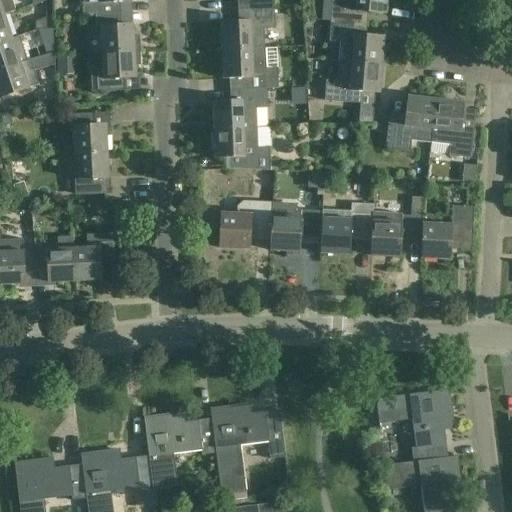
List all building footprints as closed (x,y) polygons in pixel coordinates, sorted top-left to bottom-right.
[(0,0),(0,16),(3,15),(2,14),(15,10),(11,0),(0,0)] [(131,2),(131,0),(89,0),(89,3),(83,3),(84,16),(94,16),(95,16),(120,15),(120,3),(131,2)] [(244,0),(245,10),(274,9),(273,0),(244,0)] [(387,0),(342,0),(343,2),(332,1),(330,22),(359,24),(360,14),(386,16),(387,0)] [(222,51),(265,49),(264,29),(275,29),(274,9),(245,10),(245,21),(220,22),(222,51)] [(0,43),(11,39),(3,15),(0,16),(0,43)] [(121,27),(120,15),(95,16),(95,28),(101,28),(102,53),(140,51),(139,35),(133,36),(133,26),(121,27)] [(47,29),(47,18),(35,21),(36,30),(47,29)] [(358,36),(359,24),(330,22),(329,41),(340,42),(338,62),(383,66),(385,38),(358,36)] [(0,43),(0,69),(28,61),(20,37),(11,40),(11,39),(0,43)] [(265,49),(222,51),(223,80),(229,80),(248,79),(249,89),(266,88),(266,90),(278,89),(277,69),(266,70),(265,49)] [(140,51),(102,53),(103,68),(90,69),(92,93),(125,91),(124,79),(135,78),(135,66),(141,66),(140,51)] [(28,61),(0,69),(0,97),(27,88),(39,84),(35,71),(55,65),(54,52),(31,60),(28,61)] [(383,66),(338,62),(336,82),(326,81),(324,101),(353,104),(354,93),(380,95),(383,66)] [(214,130),(257,128),(256,109),(267,109),(266,90),(266,88),(249,89),(237,90),(238,102),(212,103),(214,130)] [(411,142),(431,144),(436,102),(407,98),(404,123),(388,121),(385,150),(410,153),(411,142)] [(463,105),(436,102),(431,144),(450,147),(448,157),(471,160),(474,131),(475,122),(461,121),(463,105)] [(74,154),(106,152),(104,126),(93,126),(92,114),(68,116),(69,128),(73,128),(73,134),(62,135),(63,155),(74,155),(74,154)] [(257,148),(257,128),(214,130),(215,159),(241,158),(242,169),(270,171),(268,147),(257,148)] [(74,155),(73,155),(75,194),(104,192),(103,176),(107,176),(106,152),(74,154),(74,155)] [(270,241),(272,217),(272,203),(244,202),(237,208),(236,215),(221,214),(219,249),(250,250),(250,240),(270,241)] [(371,239),(372,222),(373,205),(357,204),(356,214),(351,214),(351,221),(322,219),(321,219),(321,236),(320,254),(351,256),(352,238),(371,239)] [(272,217),(270,241),(270,251),(287,252),(287,258),(299,259),(299,253),(301,253),(301,235),(321,236),(321,219),(322,219),(322,213),(301,212),(296,207),(287,218),(272,217)] [(451,226),(423,224),(422,241),(421,259),(452,261),(452,243),(472,244),(474,208),(452,207),(451,226)] [(371,239),(370,256),(401,258),(403,233),(411,234),(410,241),(422,241),(423,224),(423,218),(423,217),(402,216),(402,215),(373,213),(372,215),(372,222),(371,239)] [(88,248),(74,249),(76,281),(95,280),(102,280),(101,268),(114,267),(112,242),(112,235),(87,236),(88,248)] [(48,246),(35,246),(37,272),(49,271),(50,283),(54,282),(76,281),(74,249),(73,237),(57,238),(58,249),(48,250),(48,246)] [(23,239),(0,240),(0,285),(25,284),(24,272),(37,272),(35,246),(24,247),(23,239)] [(117,280),(102,281),(103,297),(117,297),(117,280)] [(450,390),(378,399),(381,424),(414,420),(418,448),(413,449),(415,462),(448,458),(445,431),(444,425),(454,424),(450,390)] [(212,410),(213,419),(214,419),(218,454),(224,502),(248,499),(241,446),(269,443),(271,459),(287,457),(281,410),(249,414),(248,405),(212,410)] [(214,419),(213,419),(182,423),(180,414),(144,418),(149,456),(151,456),(155,491),(157,491),(179,488),(174,455),(203,451),(204,456),(218,454),(214,419)] [(151,456),(149,456),(117,460),(116,450),(81,455),(82,464),(84,464),(89,500),(86,500),(87,511),(112,511),(110,492),(139,488),(140,493),(155,491),(151,456)] [(415,462),(386,466),(390,491),(423,487),(426,511),(455,511),(453,498),(453,492),(462,491),(458,457),(448,458),(415,462)] [(84,464),(82,464),(52,468),(50,458),(15,463),(21,511),(45,511),(44,500),(72,497),(72,500),(86,500),(89,500),(84,464)] [(293,511),(292,502),(218,511),(293,511)]
